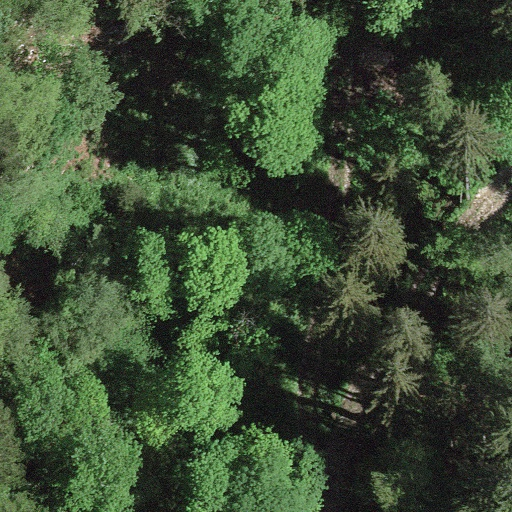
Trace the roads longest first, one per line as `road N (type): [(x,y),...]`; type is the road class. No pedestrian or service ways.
road 1 (track): [(325,467),(313,440),(318,363),(349,160),(357,0)]
road 2 (track): [(511,175),(409,291),(346,394),(325,467),(324,511)]
